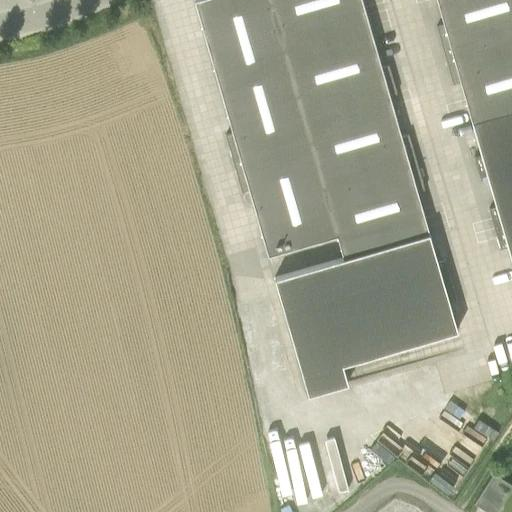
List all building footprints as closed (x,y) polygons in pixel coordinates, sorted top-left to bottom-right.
[(194,0),(219,85),(288,65),(284,49),(269,0),(194,0)] [(269,0),(284,49),(369,25),(362,0),(269,0)] [(500,249),(507,247),(511,263),(511,0),(436,0),(444,24),(436,26),(453,84),(460,82),(481,155),(474,157),(480,177),(487,175),(496,207),(489,209),(500,249)] [(381,66),(369,25),(284,49),(288,65),(304,118),(396,92),(388,64),(381,66)] [(225,135),(236,172),(313,150),(304,118),(288,65),(219,85),(232,133),(225,135)] [(397,93),(396,92),(304,118),(313,150),(323,187),(416,161),(408,133),(401,136),(389,95),(397,93)] [(268,255),(337,235),(323,187),(313,150),(236,172),(242,191),(249,189),(268,255)] [(337,235),(343,257),(343,258),(429,233),(417,191),(424,189),(416,161),(323,187),(337,235)] [(342,363),(457,330),(449,302),(456,300),(444,259),(437,261),(429,233),(343,258),(343,257),(274,277),(307,394),(347,383),(342,363)] [(474,502),(489,511),(496,511),(511,489),(511,483),(493,472),(474,502)]
